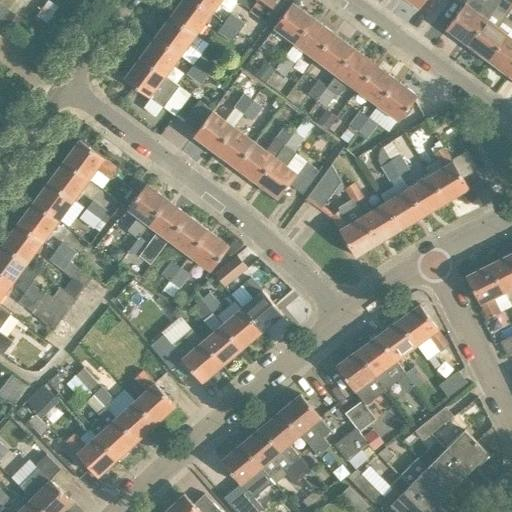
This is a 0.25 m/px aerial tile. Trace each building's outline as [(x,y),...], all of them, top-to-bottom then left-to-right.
[(182,0),(170,17),(196,36),(212,15),(190,0),(182,0)] [(190,0),(212,15),(223,0),(190,0)] [(233,0),(269,24),(286,0),(233,0)] [(407,0),(420,9),(426,0),(407,0)] [(445,29),(467,45),(500,0),(488,0),(478,14),(465,2),(445,29)] [(511,22),(505,17),(507,15),(511,7),(511,0),(500,0),(467,45),(488,61),(507,35),(511,29),(511,22)] [(315,19),(293,2),(273,29),(296,45),(315,19)] [(0,29),(4,32),(17,16),(0,3),(0,29)] [(224,24),(238,34),(245,24),(231,14),(224,24)] [(196,36),(170,17),(155,37),(181,57),(193,65),(207,76),(213,67),(200,57),(209,45),(196,36)] [(315,19),(296,45),(316,60),(335,34),(315,19)] [(224,24),(217,33),(232,43),(238,34),(224,24)] [(337,75),(356,50),(335,34),(316,60),(337,75)] [(511,71),(511,38),(507,35),(488,61),(509,76),(511,71)] [(139,58),(166,77),(181,57),(155,37),(139,58)] [(378,66),(356,50),(337,75),(327,88),(318,101),(326,108),(346,81),(358,91),(378,66)] [(166,77),(139,58),(124,79),(164,107),(171,98),(170,97),(178,86),(166,77)] [(276,71),(276,72),(284,77),(294,64),(286,58),(276,71)] [(266,85),(276,72),(276,71),(265,63),(255,76),(266,85)] [(200,85),(207,76),(193,65),(186,74),(200,85)] [(398,81),(378,66),(358,91),(379,107),(398,81)] [(398,81),(379,107),(399,123),(419,96),(398,81)] [(318,101),(327,88),(320,83),(310,96),(318,101)] [(242,115),(253,101),(244,94),(233,108),(242,115)] [(197,132),(213,110),(200,100),(184,122),(197,132)] [(262,108),(253,101),(242,115),(251,122),(262,108)] [(282,104),(277,101),(273,106),(279,110),(282,104)] [(215,152),(234,126),(213,110),(197,132),(193,136),(215,152)] [(318,122),(328,130),(337,118),(327,110),(318,122)] [(370,119),(360,111),(349,126),(359,134),(370,119)] [(305,120),(304,119),(294,132),(285,125),(266,150),(256,142),(236,168),(257,184),(305,120)] [(370,119),(359,134),(367,140),(378,125),(370,119)] [(290,185),(303,194),(320,171),(307,162),(306,162),(294,152),(313,126),(305,120),(257,184),(279,200),(290,185)] [(236,168),(256,142),(234,126),(215,152),(236,168)] [(79,139),(64,160),(91,180),(99,169),(112,178),(118,168),(79,139)] [(430,174),(447,202),(470,188),(444,147),(434,153),(442,167),(430,174)] [(400,155),(391,161),(400,176),(409,170),(400,155)] [(74,201),(91,180),(64,160),(48,182),(74,201)] [(391,161),(381,168),(390,182),(400,176),(391,161)] [(334,193),(341,182),(331,165),(307,198),(322,208),(334,193)] [(424,216),(447,202),(430,174),(407,188),(424,216)] [(33,202),(59,221),(74,201),(48,182),(33,202)] [(345,189),(352,200),(355,205),(365,199),(355,183),(345,189)] [(139,238),(148,226),(168,199),(147,184),(127,210),(137,218),(127,231),(137,239),(128,251),(129,252),(139,238)] [(407,188),(384,202),(401,230),(424,216),(407,188)] [(148,226),(169,241),(189,215),(168,199),(148,226)] [(361,215),(355,205),(352,200),(338,208),(339,211),(331,216),(356,257),(378,243),(361,215)] [(100,220),(107,211),(93,201),(86,210),(100,220)] [(44,242),(59,221),(33,202),(18,223),(44,242)] [(384,202),(361,215),(378,243),(401,230),(384,202)] [(93,230),(100,220),(86,210),(79,219),(93,230)] [(169,241),(180,250),(190,257),(210,230),(189,215),(169,241)] [(27,264),(44,242),(18,223),(1,245),(27,264)] [(210,230),(190,257),(211,272),(230,246),(210,230)] [(139,238),(129,252),(138,259),(148,245),(139,238)] [(56,251),(70,261),(76,253),(62,242),(56,251)] [(1,245),(0,246),(0,274),(12,284),(27,264),(1,245)] [(76,299),(92,278),(70,262),(70,261),(56,251),(48,261),(62,271),(61,272),(72,279),(64,290),(76,299)] [(119,262),(125,254),(121,251),(115,252),(111,256),(119,262)] [(504,292),(511,288),(511,252),(490,264),(504,292)] [(225,288),(247,269),(237,256),(214,275),(225,288)] [(164,292),(181,269),(171,261),(160,275),(154,271),(146,282),(161,293),(163,291),(164,292)] [(490,299),(504,292),(490,264),(466,276),(487,318),(497,313),(490,299)] [(181,269),(164,292),(173,298),(189,275),(181,269)] [(0,299),(12,284),(0,274),(0,299)] [(243,286),(253,298),(242,308),(262,332),(283,315),(252,279),(244,286),(243,286)] [(25,293),(61,320),(76,299),(64,290),(60,288),(52,298),(46,293),(45,294),(32,284),(25,293)] [(31,314),(54,330),(61,320),(25,293),(17,302),(32,313),(31,314)] [(221,306),(209,293),(201,300),(212,313),(221,306)] [(212,313),(201,300),(192,308),(203,320),(212,313)] [(420,304),(399,320),(418,345),(427,359),(448,343),(420,304)] [(262,332),(242,308),(234,314),(222,324),(243,349),(262,332)] [(418,345),(399,320),(378,335),(397,361),(418,345)] [(243,349),(222,324),(202,342),(222,366),(243,349)] [(222,366),(202,342),(191,330),(180,340),(172,347),(182,359),(202,383),(222,366)] [(378,335),(356,351),(386,391),(398,382),(407,395),(416,387),(406,373),(397,361),(378,335)] [(511,353),(511,335),(500,342),(507,356),(511,353)] [(170,369),(182,359),(172,347),(162,336),(151,345),(170,369)] [(40,354),(49,361),(59,350),(50,343),(40,354)] [(386,391),(356,351),(336,366),(362,401),(344,414),(355,428),(359,433),(376,420),(366,406),(386,391)] [(84,368),(76,375),(91,391),(98,383),(84,368)] [(135,400),(157,424),(176,406),(144,371),(136,379),(146,390),(135,400)] [(447,398),(467,383),(458,371),(438,385),(447,398)] [(57,373),(49,381),(56,389),(64,381),(57,373)] [(441,382),(435,374),(429,378),(435,387),(441,382)] [(0,390),(0,397),(14,407),(28,388),(11,375),(0,390)] [(94,394),(91,391),(76,375),(66,384),(84,405),(86,403),(94,395),(94,394)] [(94,395),(106,408),(114,400),(102,387),(94,394),(94,395)] [(300,393),(280,410),(319,455),(330,446),(323,438),(331,432),(329,430),(330,429),(300,393)] [(116,418),(137,442),(157,424),(135,400),(116,418)] [(41,438),(50,428),(28,404),(18,413),(41,438)] [(453,416),(445,407),(423,425),(432,434),(453,416)] [(116,418),(106,408),(97,415),(100,418),(90,427),(98,435),(119,458),(137,442),(116,418)] [(280,410),(261,427),(303,476),(310,470),(287,444),(298,434),(318,456),(319,455),(280,410)] [(423,425),(415,431),(423,441),(432,434),(423,425)] [(261,427),(241,443),(276,485),(286,476),(293,484),(303,476),(261,427)] [(363,438),(359,433),(355,428),(334,445),(348,463),(369,446),(363,438)] [(363,438),(369,446),(369,445),(373,451),(383,443),(373,430),(363,438)] [(446,448),(469,472),(488,453),(465,430),(446,448)] [(119,458),(98,435),(87,445),(76,434),(67,443),(98,477),(119,458)] [(419,459),(427,467),(451,491),(469,472),(446,448),(438,440),(419,459)] [(276,485),(241,443),(221,461),(248,493),(235,504),(241,511),(258,511),(262,508),(256,501),(276,485)] [(378,454),(387,464),(394,456),(386,447),(378,454)] [(37,466),(40,469),(51,480),(61,470),(47,456),(37,466)] [(451,491),(427,467),(419,459),(418,458),(400,476),(432,509),(451,491)] [(32,499),(44,511),(62,511),(73,502),(51,480),(40,469),(32,477),(43,488),(32,499)] [(346,478),(373,503),(382,494),(356,469),(346,478)] [(392,489),(383,498),(390,505),(391,504),(398,511),(429,511),(432,509),(400,476),(390,486),(392,489)] [(348,487),(339,496),(355,511),(363,511),(368,507),(348,487)] [(0,488),(0,503),(3,506),(10,499),(0,488)] [(302,502),(306,507),(319,496),(314,491),(302,502)] [(165,511),(221,511),(204,494),(194,504),(184,494),(165,511)] [(44,511),(32,499),(19,511),(44,511)] [(0,511),(8,511),(3,506),(0,503),(0,511)]
